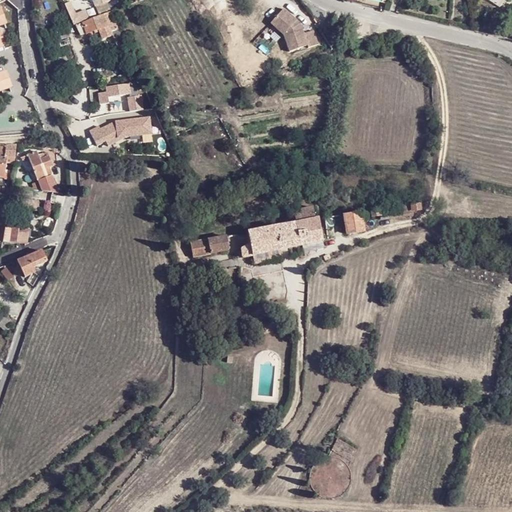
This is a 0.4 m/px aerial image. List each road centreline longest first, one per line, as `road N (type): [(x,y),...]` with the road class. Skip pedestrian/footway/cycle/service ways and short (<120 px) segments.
road 1 (tertiary): [(0,389),(75,196),(72,157),(42,94),(28,0)]
road 2 (track): [(488,511),(235,495),(210,511)]
road 3 (residential): [(320,0),(511,49)]
road 4 (track): [(72,157),(159,166),(168,185),(168,229),(181,255)]
